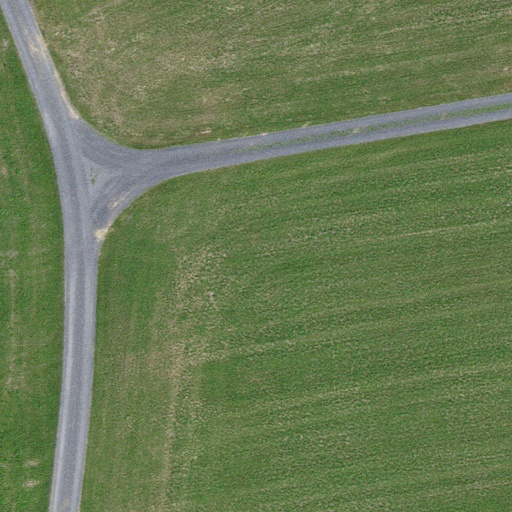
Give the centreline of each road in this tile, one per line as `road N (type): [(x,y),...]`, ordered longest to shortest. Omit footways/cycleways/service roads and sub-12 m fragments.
road 1 (track): [(14,0),(80,183),(75,418),(61,511)]
road 2 (track): [(80,183),(511,114)]
